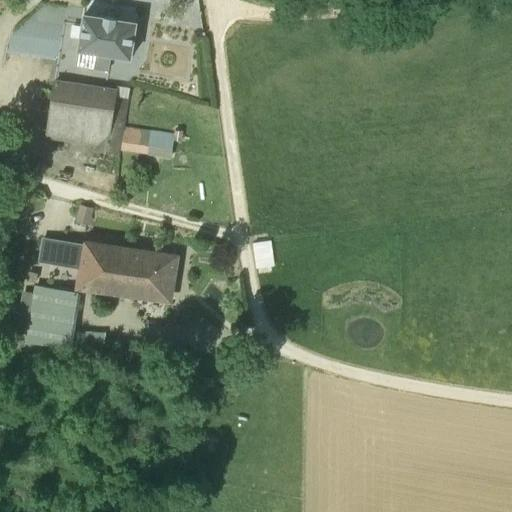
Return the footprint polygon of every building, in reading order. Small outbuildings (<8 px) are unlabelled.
[(53,78),(54,78),(105,86),(110,51),(129,54),(135,18),(83,11),(81,21),(61,18),(53,78)] [(54,78),(45,138),(95,145),(94,150),(119,153),(128,96),(116,95),(117,88),(105,86),(54,78)] [(89,222),(92,209),(81,206),(78,219),(89,222)] [(169,298),(175,259),(86,245),(43,239),(40,261),(83,267),(80,284),(169,298)] [(274,264),(273,241),(257,242),(258,264),(274,264)] [(70,347),(79,291),(36,285),(27,340),(70,347)]
